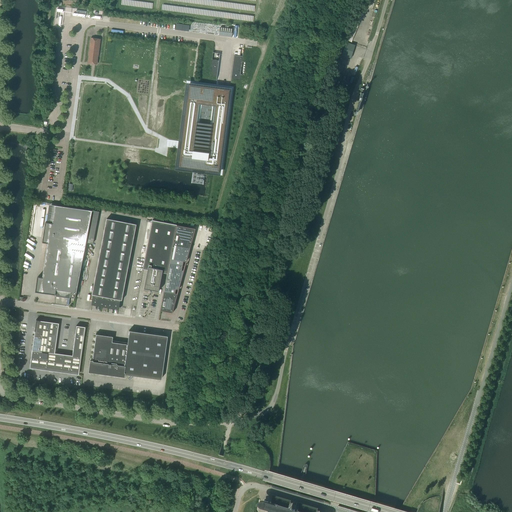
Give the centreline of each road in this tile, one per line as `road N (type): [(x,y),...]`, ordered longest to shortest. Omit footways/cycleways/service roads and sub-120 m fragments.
road 1 (unclassified): [(230,422),(264,411),(276,391),(350,105),(387,0)]
road 2 (secondary): [(389,511),(179,452),(0,417)]
road 3 (unknown): [(94,315),(87,378),(26,370),(47,207)]
road 4 (unclassified): [(511,281),(444,511)]
road 5 (unclassified): [(230,422),(174,423),(0,390)]
road 6 (unknown): [(81,314),(100,231),(111,221),(140,231),(123,319)]
road 7 (unclassified): [(183,327),(0,302)]
